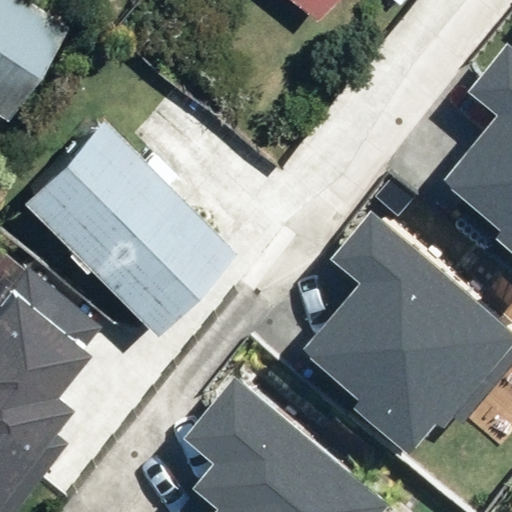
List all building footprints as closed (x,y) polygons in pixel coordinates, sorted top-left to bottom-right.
[(35,0),(0,0),(0,119),(10,126),(75,25),(35,0)] [(280,0),(317,29),(339,0),(280,0)] [(511,49),(510,47),(472,93),(498,115),(442,182),(501,231),(496,236),(511,249),(511,49)] [(106,126),(20,209),(157,349),(243,265),(106,126)] [(511,354),(511,330),(372,215),(334,260),(361,282),(304,349),(363,398),(358,403),(412,448),(445,409),(458,420),(511,354)] [(0,511),(17,511),(74,444),(54,428),(72,406),(58,395),(112,329),(0,238),(0,511)] [(393,511),(395,510),(241,377),(184,442),(218,471),(182,511),(393,511)]
